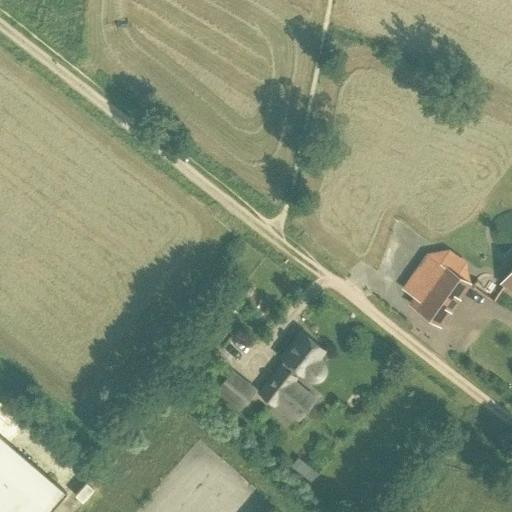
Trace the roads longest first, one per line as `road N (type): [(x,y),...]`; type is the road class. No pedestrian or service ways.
road 1 (track): [(278,241),(0,25)]
road 2 (track): [(511,420),(278,241)]
